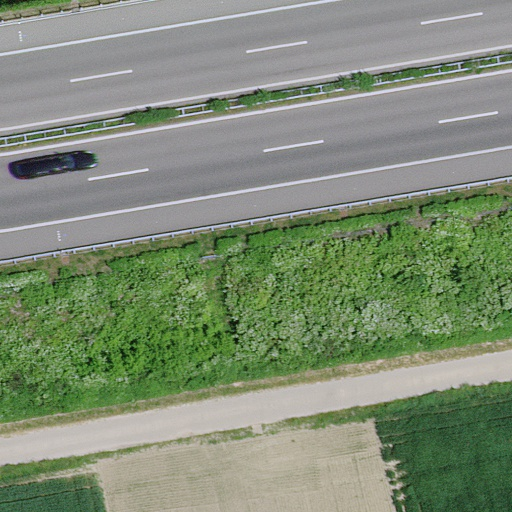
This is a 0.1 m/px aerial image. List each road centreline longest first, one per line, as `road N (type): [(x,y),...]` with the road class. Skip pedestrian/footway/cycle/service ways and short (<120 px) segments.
road 1 (track): [(511,365),(0,454)]
road 2 (motorway): [(0,194),(511,110)]
road 3 (motorway): [(511,8),(0,92)]
